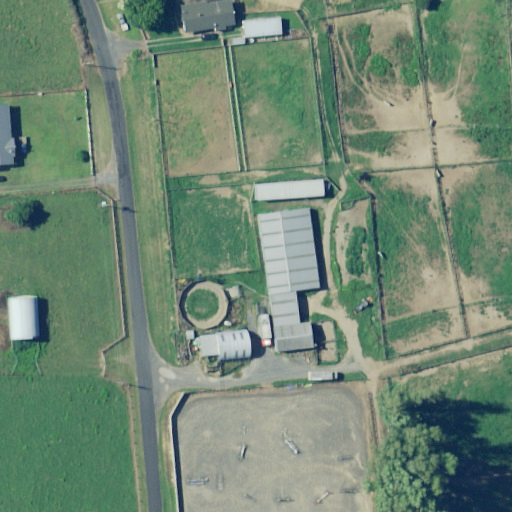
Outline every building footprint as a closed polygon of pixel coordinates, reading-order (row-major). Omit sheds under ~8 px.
[(214,29),(214,32),(224,30),(224,28),(233,27),(230,1),(179,8),(182,34),(214,29)] [(279,35),(278,19),(242,21),(243,38),(279,35)] [(0,169),(13,169),(12,158),(15,158),(14,139),(9,139),(7,106),(0,106),(0,169)] [(321,197),(320,181),(254,185),(255,201),(321,197)] [(317,289),(307,209),(256,216),(274,353),(311,348),(308,323),(297,325),(293,292),(317,289)] [(36,340),(36,298),(8,298),(9,340),(36,340)]
